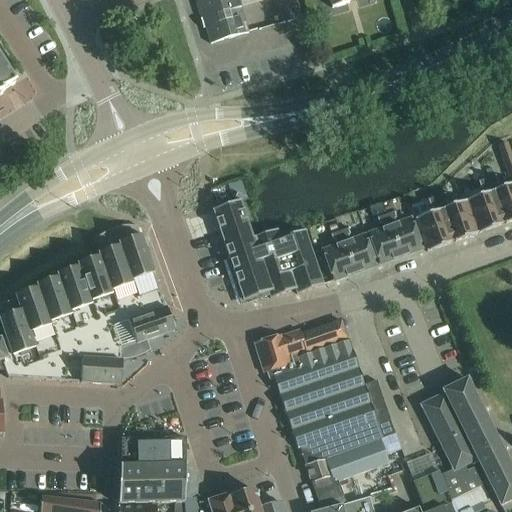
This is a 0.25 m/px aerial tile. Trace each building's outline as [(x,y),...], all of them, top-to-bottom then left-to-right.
[(238,0),(196,0),(210,45),(249,33),(238,0)] [(274,0),(282,24),(297,19),(291,0),(274,0)] [(348,1),(353,0),(329,0),(332,9),(349,4),(348,1)] [(19,24),(24,35),(39,28),(34,17),(19,24)] [(0,93),(1,93),(0,91),(13,83),(0,61),(0,93)] [(509,181),(511,180),(511,158),(507,144),(497,147),(509,181)] [(487,177),(504,225),(511,222),(511,185),(500,190),(495,174),(487,177)] [(465,202),(477,235),(504,225),(487,177),(478,181),(483,195),(465,202)] [(436,195),(454,244),(477,235),(465,202),(449,207),(444,192),(436,195)] [(427,253),(454,244),(436,195),(427,198),(433,213),(415,219),(427,253)] [(215,210),(212,211),(211,211),(228,259),(242,302),(267,293),(269,293),(270,296),(270,297),(269,298),(269,299),(296,290),(297,293),(295,294),(296,295),(298,294),(323,286),(323,285),(304,230),(300,231),(279,238),(276,229),(253,237),(252,234),(240,201),(215,210)] [(386,213),(402,258),(422,251),(411,219),(398,223),(394,210),(386,213)] [(402,258),(386,213),(377,216),(382,229),(370,234),(381,265),(402,258)] [(0,362),(1,362),(7,380),(120,386),(122,351),(173,332),(135,227),(130,227),(127,227),(123,227),(119,227),(113,229),(108,230),(104,232),(101,234),(98,236),(95,238),(92,240),(97,258),(76,265),(77,268),(55,276),(56,278),(34,286),(35,289),(14,296),(20,311),(0,318),(0,323),(5,338),(0,339),(0,362)] [(339,230),(355,275),(376,267),(365,235),(352,240),(347,227),(339,230)] [(334,282),(355,275),(339,230),(330,233),(335,246),(323,250),(334,282)] [(295,357),(347,338),(342,322),(300,336),(299,333),(282,338),(282,336),(254,345),(262,374),(272,370),(275,380),(299,370),(295,357)] [(284,395),(358,369),(349,341),(348,342),(347,338),(295,357),(299,370),(275,380),(281,396),(284,395)] [(372,413),(385,409),(376,382),(363,386),(358,369),(284,395),(296,429),(292,430),(299,450),(300,449),(376,422),(372,413)] [(421,406),(451,470),(464,466),(476,460),(499,506),(511,500),(511,470),(467,380),(443,393),(443,395),(421,406)] [(378,442),(394,435),(385,409),(372,413),(376,422),(300,449),(306,468),(378,442)] [(191,498),(195,495),(197,475),(189,471),(189,460),(185,460),(185,440),(121,441),(121,468),(119,468),(118,505),(175,504),(183,504),(183,498),(191,498)] [(313,491),(338,483),(386,464),(378,442),(306,468),(305,468),(313,491)] [(452,511),(439,477),(430,454),(406,463),(414,483),(412,484),(423,511),(452,511)] [(464,466),(451,470),(439,477),(452,511),(471,511),(470,509),(488,499),(482,487),(473,468),(467,471),(464,466)] [(320,511),(323,511),(342,507),(346,507),(338,483),(313,491),(320,511)] [(258,511),(258,510),(258,509),(253,491),(207,504),(209,511),(258,511)] [(183,504),(184,511),(209,511),(207,504),(203,496),(203,495),(195,495),(191,498),(183,498),(183,504)] [(373,511),(369,498),(358,502),(346,507),(342,507),(343,511),(373,511)] [(41,499),(39,511),(98,511),(98,506),(41,499)]
